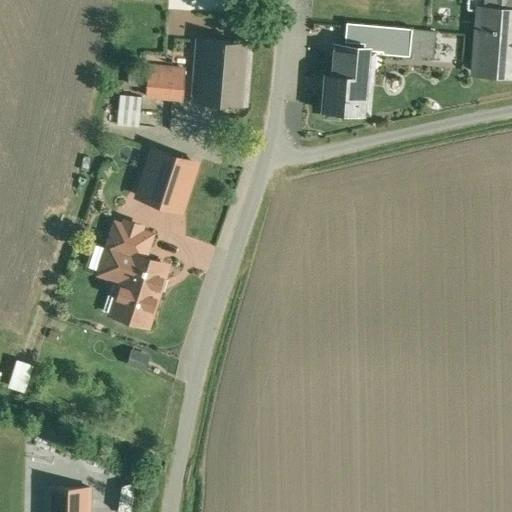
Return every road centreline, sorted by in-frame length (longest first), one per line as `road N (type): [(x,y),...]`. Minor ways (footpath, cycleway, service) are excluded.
road 1 (tertiary): [(168,511),(209,321),(263,159)]
road 2 (unclassified): [(263,159),(511,113)]
road 3 (tertiary): [(290,0),(283,86),(263,159)]
